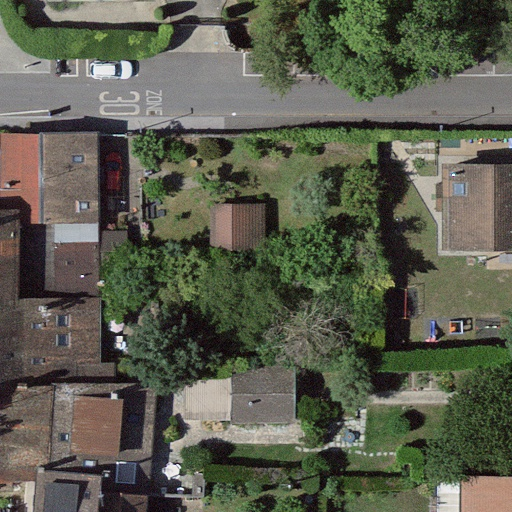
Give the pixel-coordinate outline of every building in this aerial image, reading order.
[(16,221),(97,222),(97,131),(0,129),(0,192),(16,193),(16,202),(16,221)] [(511,246),(511,158),(444,159),(444,246),(511,246)] [(0,201),(0,293),(16,293),(16,221),(16,202),(0,201)] [(266,249),(266,202),(211,202),(211,249),(266,249)] [(55,294),(16,293),(0,293),(0,381),(42,381),(104,380),(100,294),(99,242),(55,242),(55,294)] [(297,421),(296,364),(233,366),(235,422),(297,421)] [(42,381),(33,480),(29,511),(143,511),(146,492),(155,385),(104,380),(42,381)] [(0,476),(33,480),(42,381),(0,381),(0,476)] [(511,511),(511,474),(465,475),(465,511),(511,511)]
